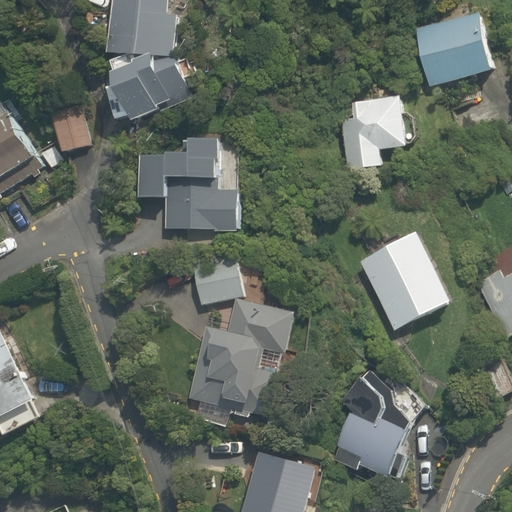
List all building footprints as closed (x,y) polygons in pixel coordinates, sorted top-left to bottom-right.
[(184,31),(186,0),(124,0),(120,66),(128,66),(150,128),(184,117),(182,111),(208,102),(196,65),(198,32),(184,31)] [(494,15),(424,28),(436,91),(506,78),(494,15)] [(361,119),(347,120),(352,174),(398,170),(397,155),(423,152),(418,98),(359,103),(361,119)] [(101,151),(93,112),(63,118),(72,158),(101,151)] [(0,205),(54,167),(22,121),(0,136),(0,205)] [(237,195),(241,139),(185,135),(183,162),(154,160),(151,205),(174,207),(170,259),(245,264),(249,195),(237,195)] [(472,315),(437,246),(370,268),(404,341),(472,315)] [(242,265),(202,272),(209,309),(249,302),(242,265)] [(504,268),(480,277),(509,351),(511,349),(511,284),(510,285),(504,268)] [(211,332),(194,408),(276,428),(293,355),(300,357),(308,321),(244,306),(236,338),(211,332)] [(0,430),(6,427),(17,445),(61,420),(1,317),(0,317),(0,430)] [(360,419),(340,462),(418,497),(440,448),(402,431),(399,437),(360,419)] [(328,511),(337,480),(276,464),(262,511),(328,511)]
